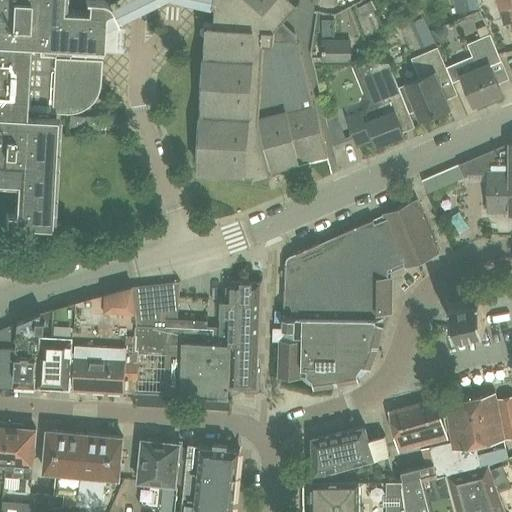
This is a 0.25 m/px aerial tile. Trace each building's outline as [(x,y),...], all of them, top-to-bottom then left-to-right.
[(62,9),(62,0),(0,0),(0,178),(15,179),(13,210),(5,210),(4,220),(20,221),(20,222),(49,223),(55,116),(51,116),(51,111),(69,112),(72,111),(76,111),(80,109),(83,108),(87,105),(91,102),(93,99),(96,95),(98,92),(99,89),(100,83),(101,59),(85,58),(85,51),(123,53),(124,40),(124,27),(102,26),(103,13),(111,9),(110,8),(109,6),(107,4),(105,2),(103,1),(100,0),(85,0),(87,0),(86,11),(62,9)] [(213,0),(212,5),(215,6),(213,38),(207,37),(199,170),(254,174),(253,179),(272,174),(271,170),(326,156),(311,95),(299,43),(275,41),(275,28),(300,1),(299,0),(298,0),(297,1),(296,0),(213,0)] [(454,0),(456,12),(479,8),(477,0),(454,0)] [(511,0),(497,0),(500,9),(511,6),(511,7),(511,0)] [(371,1),(357,9),(361,17),(376,10),(371,1)] [(436,41),(431,30),(425,16),(410,22),(416,36),(421,47),(436,41)] [(469,43),(480,67),(462,75),(474,104),(502,92),(491,65),(502,60),(491,34),(469,43)] [(323,39),(323,57),(313,57),(314,63),(323,63),(323,62),(352,61),(352,39),(323,39)] [(406,82),(399,85),(410,112),(417,109),(421,118),(449,107),(441,87),(452,82),(438,46),(411,57),(419,76),(406,82)] [(413,123),(409,112),(410,112),(399,85),(390,62),(368,62),(366,63),(383,102),(364,109),(346,116),(357,145),(374,138),(376,145),(404,134),(401,128),(413,123)] [(511,143),(490,152),(489,167),(481,167),(481,173),(489,173),(489,212),(511,212),(511,213),(511,212),(511,143)] [(461,179),(456,166),(423,180),(428,193),(461,179)] [(283,340),(279,340),(278,376),(302,377),(305,380),(308,382),(312,384),(314,386),(314,387),(337,384),(361,379),(361,377),(363,376),(365,374),(368,370),(370,367),(371,367),(379,346),(385,324),(383,323),(386,312),(388,312),(389,276),(389,272),(441,251),(418,199),(296,252),(290,255),(288,257),(286,260),(286,264),(283,316),(283,328),(283,340)] [(137,287),(136,307),(138,327),(137,350),(139,350),(168,351),(167,391),(177,391),(177,394),(229,396),(230,389),(232,389),(234,391),(243,387),(255,388),(257,388),(262,281),(231,280),(228,329),(228,344),(207,343),(209,294),(180,293),(180,283),(137,287)] [(74,388),(137,391),(139,350),(137,350),(138,327),(136,307),(133,287),(86,299),(85,333),(85,337),(75,338),(72,387),(74,387),(74,388)] [(86,299),(75,302),(75,332),(85,333),(86,299)] [(482,299),(451,304),(456,334),(474,331),(474,334),(480,333),(480,330),(487,329),(482,299)] [(70,388),(70,387),(72,387),(75,338),(85,337),(85,333),(75,332),(75,302),(54,308),(53,336),(41,336),(40,349),(38,350),(36,386),(70,388)] [(18,321),(18,349),(16,385),(36,386),(38,350),(40,349),(41,336),(53,336),(54,308),(42,312),(18,321)] [(0,383),(16,385),(18,349),(18,321),(0,329),(0,383)] [(283,328),(274,327),(273,340),(279,340),(283,340),(283,328)] [(438,476),(447,474),(479,466),(474,445),(504,438),(496,393),(448,403),(454,439),(430,445),(431,447),(435,461),(435,463),(438,476)] [(400,450),(449,437),(440,399),(392,412),(400,450)] [(0,466),(5,467),(6,467),(10,424),(0,422),(0,466)] [(33,465),(34,465),(37,430),(24,429),(24,425),(10,424),(6,467),(5,467),(4,476),(32,478),(33,465)] [(312,480),(356,479),(396,478),(387,435),(370,438),(366,425),(312,437),(312,480)] [(79,499),(81,474),(85,440),(86,434),(49,430),(45,471),(56,472),(54,493),(54,494),(65,494),(64,509),(79,505),(79,499)] [(111,436),(86,434),(85,440),(81,474),(79,499),(79,505),(79,506),(103,509),(106,476),(119,478),(123,437),(111,436)] [(181,443),(143,438),(138,481),(144,481),(141,508),(175,511),(178,484),(177,484),(181,443)] [(234,511),(241,450),(214,447),(190,445),(182,511),(234,511)] [(435,461),(431,447),(422,449),(426,464),(435,461)] [(481,452),(482,461),(508,458),(507,449),(481,452)] [(435,463),(435,461),(426,464),(402,470),(404,478),(408,511),(457,511),(447,474),(438,476),(435,463)] [(479,466),(447,474),(457,511),(505,511),(489,465),(480,467),(479,466)] [(312,511),(408,511),(404,478),(396,478),(356,479),(312,480),(312,491),(309,495),(309,507),(312,511)] [(54,494),(39,492),(38,505),(37,511),(51,511),(64,509),(65,494),(54,494)]
